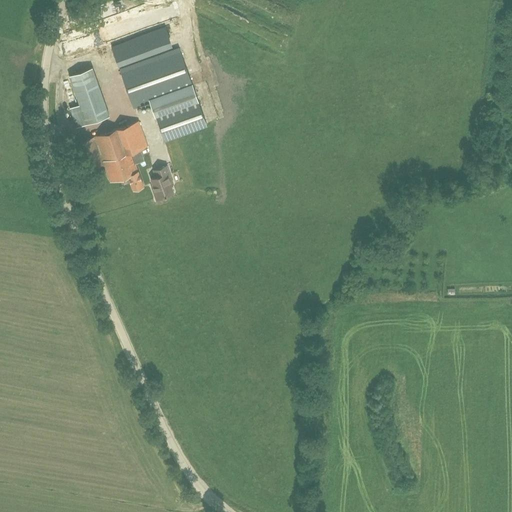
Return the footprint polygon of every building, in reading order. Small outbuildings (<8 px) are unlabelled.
[(128,24),(63,43),(67,55),(174,22),(171,13),(176,11),(173,5),(127,19),(128,24)] [(165,26),(111,45),(118,64),(172,44),(165,26)] [(197,100),(193,87),(179,48),(120,69),(133,108),(151,102),(165,140),(206,125),(197,100)] [(79,104),(70,107),(77,127),(109,115),(92,67),(69,75),(79,104)] [(140,148),(147,146),(138,121),(72,144),(81,171),(104,164),(110,181),(128,174),(133,189),(143,186),(135,164),(131,151),(140,148)] [(144,161),(140,148),(131,151),(135,164),(144,161)] [(172,183),(166,165),(153,170),(155,176),(150,178),(154,190),(152,191),(155,200),(164,197),(163,195),(172,192),(169,184),(172,183)] [(492,250),(492,247),(479,247),(479,240),(470,240),(470,250),(492,250)]
